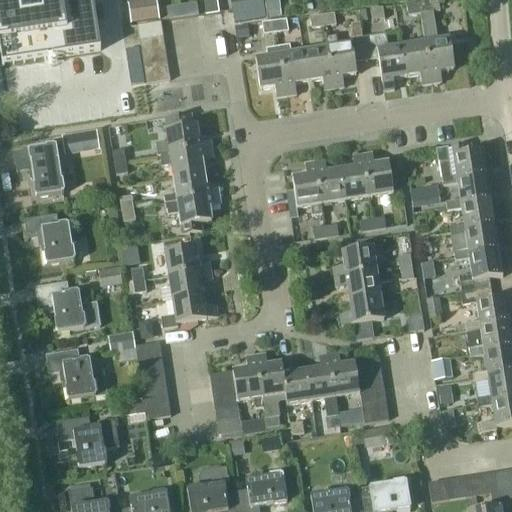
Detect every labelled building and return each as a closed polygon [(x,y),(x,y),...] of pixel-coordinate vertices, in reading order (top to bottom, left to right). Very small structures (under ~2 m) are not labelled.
[(92,0),(0,0),(0,50),(3,67),(101,52),(92,0)] [(160,21),(156,0),(143,0),(128,2),(132,25),(160,21)] [(220,15),(217,0),(208,0),(206,5),(208,17),(220,15)] [(280,0),(265,2),(268,20),(282,19),(280,0)] [(234,24),(268,20),(265,2),(232,6),(234,24)] [(424,45),(424,46),(430,87),(440,85),(438,74),(453,72),(448,42),(437,43),(433,20),(430,20),(429,15),(439,13),(438,2),(417,5),(419,17),(424,45)] [(419,17),(417,5),(406,7),(407,18),(419,17)] [(384,21),(382,9),(359,13),(360,24),(384,21)] [(333,16),(322,17),(324,29),(335,28),(333,16)] [(311,31),(324,29),(322,17),(310,19),(311,31)] [(286,22),(274,24),(276,36),(287,34),(286,22)] [(137,28),(138,39),(162,36),(161,24),(137,28)] [(276,36),(274,24),(262,25),(263,37),(276,36)] [(248,27),(235,29),(237,41),(249,39),(248,27)] [(162,36),(138,39),(140,52),(164,48),(162,36)] [(362,41),(366,65),(377,63),(382,94),(394,93),(392,82),(405,80),(401,49),(388,51),(385,37),(362,41)] [(355,66),(366,65),(362,41),(350,43),(351,48),(338,50),(336,38),(325,39),(327,52),(334,92),(343,91),(341,80),(357,78),(355,66)] [(430,87),(424,46),(401,49),(405,80),(419,78),(420,88),(430,87)] [(293,87),(308,85),(303,55),(292,57),(291,47),(278,49),(286,99),(295,98),(293,87)] [(166,59),(164,48),(140,52),(142,63),(166,59)] [(277,101),(286,99),(278,49),(266,51),(267,61),(255,63),(260,92),(275,90),(277,101)] [(327,52),(303,55),(308,85),(322,83),(324,94),(334,92),(327,52)] [(144,75),(168,72),(166,59),(142,63),(144,75)] [(170,83),(168,72),(144,75),(146,87),(170,83)] [(159,159),(211,151),(209,141),(198,143),(196,128),(192,129),(190,118),(165,121),(167,132),(165,133),(167,144),(155,146),(157,159),(159,159)] [(65,158),(100,152),(97,133),(62,138),(65,158)] [(444,189),(457,187),(457,183),(486,179),(482,154),(470,156),(469,147),(435,152),(437,165),(440,165),(444,189)] [(62,197),(54,148),(13,155),(16,175),(32,172),(36,201),(62,197)] [(112,153),(114,166),(126,164),(123,151),(112,153)] [(171,168),(173,181),(204,176),(201,162),(212,161),(211,151),(159,159),(161,170),(171,168)] [(371,158),(361,159),(368,200),(393,197),(388,166),(372,169),(371,158)] [(340,173),(345,204),(368,200),(361,159),(351,161),(353,171),(340,173)] [(127,175),(126,164),(114,166),(116,177),(127,175)] [(321,208),(345,204),(340,173),(326,175),(324,165),(314,166),(321,208)] [(321,208),(314,166),(304,168),(305,179),(291,181),(296,212),(321,208)] [(164,198),(165,206),(218,198),(217,188),(206,190),(204,176),(173,181),(176,197),(164,198)] [(448,214),(461,212),(460,209),(490,204),(486,179),(457,183),(457,187),(460,203),(436,206),(437,212),(447,211),(448,214)] [(94,196),(107,194),(105,182),(92,184),(94,196)] [(424,209),(421,192),(410,193),(412,211),(424,209)] [(121,213),(133,211),(131,198),(120,200),(121,213)] [(220,208),(218,198),(165,206),(167,219),(179,218),(182,237),(201,234),(200,226),(211,224),(209,209),(220,208)] [(494,229),(490,204),(460,209),(461,212),(463,227),(450,229),(452,239),(465,237),(465,234),(494,229)] [(135,223),(133,211),(121,213),(123,225),(135,223)] [(57,229),(55,217),(23,222),(27,243),(42,240),(46,268),(73,263),(67,227),(57,229)] [(372,222),(373,234),(385,232),(383,221),(372,222)] [(361,236),(373,234),(372,222),(359,224),(361,236)] [(337,227),(324,229),(326,241),(339,239),(337,227)] [(314,243),(326,241),(324,229),(312,231),(314,243)] [(498,254),(494,229),(465,234),(465,237),(452,239),(455,263),(469,261),(468,259),(498,254)] [(334,271),(335,281),(376,274),(372,250),(382,248),(381,239),(352,243),(353,253),(342,255),(344,269),(334,271)] [(169,279),(210,272),(209,264),(198,265),(195,249),(165,254),(169,279)] [(460,298),(490,293),(488,281),(502,279),(498,254),(468,259),(469,261),(471,277),(457,279),(460,298)] [(398,258),(400,270),(411,268),(409,257),(398,258)] [(441,263),(426,266),(431,290),(446,287),(441,263)] [(411,268),(400,270),(403,283),(414,282),(411,268)] [(122,286),(119,269),(97,273),(100,290),(122,286)] [(131,273),(133,284),(145,283),(143,271),(131,273)] [(210,272),(169,279),(173,303),(203,298),(201,285),(212,283),(210,272)] [(347,289),(349,302),(380,298),(378,287),(392,285),(390,272),(376,274),(335,281),(337,290),(347,289)] [(147,295),(145,283),(133,284),(135,297),(147,295)] [(68,296),(66,284),(34,290),(37,310),(51,308),(56,336),(100,329),(97,306),(80,308),(78,295),(68,296)] [(410,292),(412,331),(428,330),(426,291),(410,292)] [(492,303),(490,293),(460,298),(461,308),(475,306),(478,325),(465,327),(466,336),(479,334),(479,330),(509,325),(506,301),(492,303)] [(203,298),(173,303),(175,318),(161,320),(163,332),(178,329),(178,326),(218,320),(217,310),(205,312),(203,298)] [(380,298),(349,302),(352,316),(341,318),(343,329),(354,327),(370,324),(384,322),(380,298)] [(430,321),(442,319),(439,300),(427,302),(430,321)] [(373,340),(370,324),(354,327),(357,343),(373,340)] [(470,361),(484,359),(483,356),(511,351),(511,342),(509,325),(479,330),(479,334),(466,336),(470,361)] [(147,326),(141,327),(143,341),(152,339),(152,338),(152,335),(151,328),(147,326)] [(135,351),(133,334),(109,338),(112,355),(135,351)] [(137,361),(161,358),(160,345),(136,349),(137,361)] [(474,385),(487,383),(487,381),(511,376),(511,351),(483,356),(484,359),(486,374),(472,376),(473,377),(468,378),(469,385),(474,384),(474,385)] [(79,364),(77,353),(44,358),(47,378),(62,376),(66,403),(105,397),(101,373),(90,375),(88,362),(79,364)] [(139,374),(163,370),(161,358),(137,361),(139,374)] [(338,358),(329,359),(336,400),(360,397),(359,390),(357,378),(354,366),(340,368),(338,358)] [(280,404),(286,403),(285,397),(286,396),(281,367),(267,369),(266,359),(255,361),(262,400),(261,400),(266,430),(279,428),(278,419),(280,419),(278,407),(280,404)] [(340,429),(339,418),(336,400),(329,359),(320,361),(322,371),(307,374),(312,404),(325,402),(328,420),(327,420),(329,431),(340,429)] [(238,404),(261,400),(262,400),(255,361),(246,362),(247,373),(233,375),(235,386),(237,399),(238,404)] [(454,380),(451,361),(431,364),(434,383),(454,380)] [(379,363),(354,366),(357,378),(381,374),(379,363)] [(291,365),(281,367),(286,396),(285,397),(286,403),(287,408),(312,404),(307,374),(293,376),(291,365)] [(141,386),(165,382),(163,370),(139,374),(141,386)] [(357,378),(359,390),(383,386),(381,374),(357,378)] [(210,379),(211,390),(235,386),(233,375),(210,379)] [(511,401),(511,376),(487,381),(487,383),(489,399),(477,401),(478,411),(491,409),(490,405),(511,401)] [(142,398),(166,394),(165,382),(141,386),(142,398)] [(211,390),(213,402),(237,399),(235,386),(211,390)] [(383,386),(359,390),(360,397),(361,402),(385,398),(383,386)] [(450,389),(438,390),(440,407),(452,405),(450,389)] [(144,411),(168,407),(166,394),(142,398),(144,411)] [(361,402),(363,414),(387,410),(385,398),(361,402)] [(237,399),(213,402),(215,414),(239,411),(238,404),(237,399)] [(511,428),(511,401),(490,405),(491,409),(493,424),(480,426),(482,436),(495,434),(495,431),(511,428)] [(144,416),(142,402),(127,404),(129,419),(144,416)] [(170,419),(168,407),(144,411),(146,423),(170,419)] [(389,422),(387,410),(363,414),(364,425),(389,422)] [(215,414),(217,426),(240,422),(239,411),(215,414)] [(89,431),(87,420),(55,425),(58,445),(72,443),(76,471),(104,467),(101,453),(118,450),(114,424),(98,426),(99,430),(89,431)] [(242,434),(240,422),(217,426),(219,438),(242,434)] [(303,435),(301,424),(290,426),(292,437),(303,435)] [(393,446),(390,429),(361,433),(364,451),(393,446)] [(243,445),(231,447),(232,458),(244,456),(243,445)] [(238,511),(235,494),(223,496),(222,487),(228,487),(225,470),(198,474),(199,478),(198,478),(199,490),(184,492),(187,511),(238,511)] [(511,472),(497,475),(500,496),(511,493),(511,472)] [(355,473),(346,475),(349,489),(357,488),(355,473)] [(497,475),(480,477),(483,498),(490,497),(500,496),(497,475)] [(245,492),(235,494),(238,511),(259,511),(259,509),(286,504),(282,476),(244,483),(245,492)] [(480,477),(463,480),(466,501),(483,498),(480,477)] [(450,503),(466,501),(463,480),(447,483),(450,503)] [(431,506),(450,503),(447,483),(428,486),(431,506)] [(404,511),(410,511),(406,484),(358,491),(360,501),(359,501),(360,511),(404,511)] [(106,511),(105,505),(94,507),(92,491),(68,495),(71,511),(68,511),(67,511),(106,511)] [(360,511),(359,501),(348,503),(346,492),(309,498),(310,511),(360,511)] [(511,511),(511,493),(500,496),(490,497),(492,511),(485,511),(511,511)] [(125,511),(167,511),(165,495),(127,502),(129,511),(125,511)]
